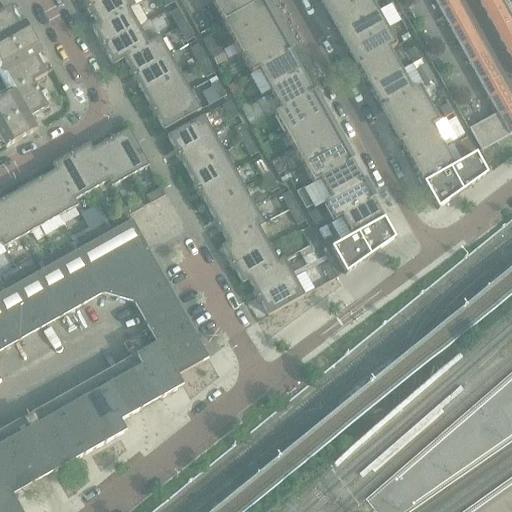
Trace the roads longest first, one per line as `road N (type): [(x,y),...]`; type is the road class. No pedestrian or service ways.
road 1 (residential): [(290,0),(430,251)]
road 2 (residential): [(0,179),(107,114),(48,0)]
road 3 (residential): [(267,384),(430,251)]
road 4 (residential): [(104,511),(267,384)]
road 5 (residential): [(267,384),(192,244)]
